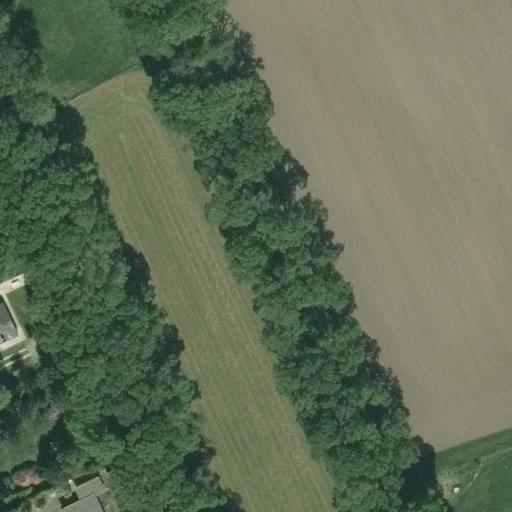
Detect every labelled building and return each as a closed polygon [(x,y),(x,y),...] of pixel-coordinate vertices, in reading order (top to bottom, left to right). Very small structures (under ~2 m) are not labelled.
[(18,273),(12,260),(0,265),(0,267),(5,279),(18,273)] [(0,341),(18,333),(4,304),(0,306),(0,341)] [(126,463),(106,472),(114,488),(133,480),(126,463)] [(81,499),(62,508),(64,511),(102,511),(95,495),(106,490),(100,477),(76,489),(81,499)] [(157,511),(159,511),(197,495),(189,479),(151,496),(157,511)] [(35,505),(54,503),(53,487),(34,489),(35,505)]
